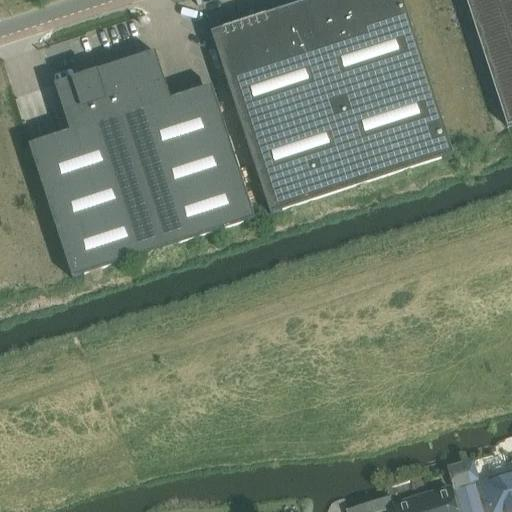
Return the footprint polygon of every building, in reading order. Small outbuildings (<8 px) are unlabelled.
[(453,157),(402,0),(333,0),(306,9),(305,6),(302,7),(303,10),(268,22),(266,18),(212,36),(271,217),(453,157)] [(511,0),(466,0),(467,1),(506,121),(505,122),(507,129),(511,127),(511,0)] [(96,74),(97,75),(74,82),(73,81),(55,87),(74,144),(33,158),(73,281),(256,222),(215,98),(174,111),(156,54),(96,74)] [(455,492),(460,511),(511,511),(511,444),(462,460),(470,486),(470,488),(455,492)] [(390,499),(392,499),(395,511),(460,511),(455,492),(470,488),(470,486),(462,460),(427,472),(383,486),(386,490),(390,499)] [(386,490),(383,486),(372,489),(366,491),(360,493),(354,496),(348,500),(344,501),(345,502),(340,506),(336,510),(334,511),(395,511),(392,499),(390,499),(386,490)]
